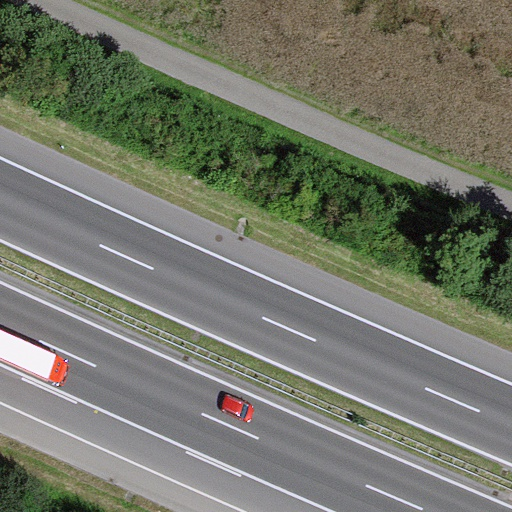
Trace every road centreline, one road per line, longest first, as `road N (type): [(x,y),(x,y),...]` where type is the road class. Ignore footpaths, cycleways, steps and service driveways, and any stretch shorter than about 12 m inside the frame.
road 1 (motorway): [(511,425),(0,199)]
road 2 (unclassified): [(511,203),(50,0)]
road 3 (motorway): [(0,321),(428,511)]
